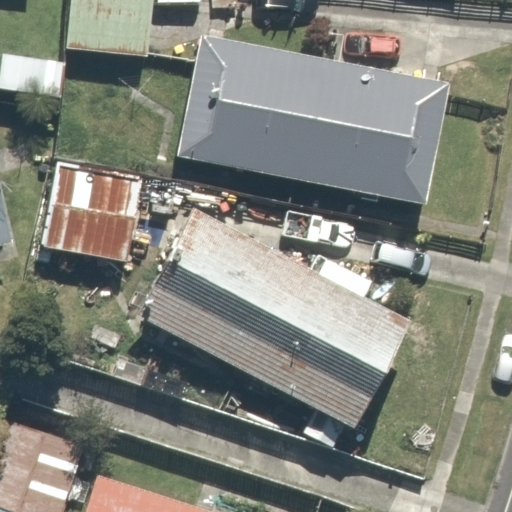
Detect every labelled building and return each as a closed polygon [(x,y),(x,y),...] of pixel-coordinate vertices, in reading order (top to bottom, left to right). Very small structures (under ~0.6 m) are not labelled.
[(141,0),(64,0),(58,47),(134,57),(141,0)] [(442,86),(194,37),(169,159),(418,209),(442,86)] [(0,48),(0,93),(55,100),(60,56),(0,48)] [(138,170),(43,157),(31,241),(126,255),(138,170)] [(0,206),(0,247),(10,245),(0,206)] [(405,320),(188,208),(130,320),(346,432),(405,320)] [(0,508),(12,511),(53,511),(77,438),(0,412),(0,508)] [(211,511),(87,469),(72,511),(211,511)]
